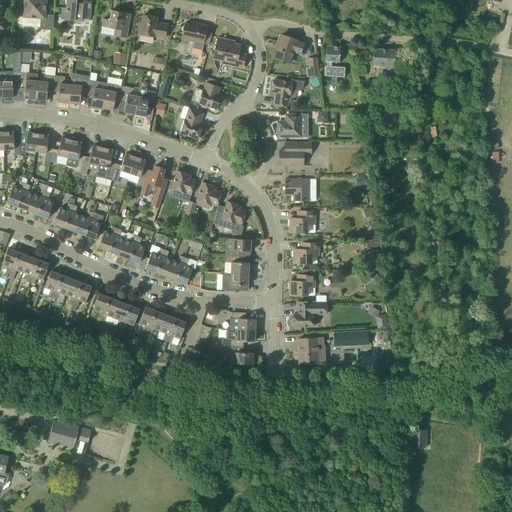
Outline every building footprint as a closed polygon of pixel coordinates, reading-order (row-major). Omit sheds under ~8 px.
[(40,30),(53,31),(54,15),(45,15),(46,0),(24,0),(23,17),(40,19),(40,30)] [(77,3),(76,0),(66,0),(66,9),(66,11),(68,12),(67,20),(82,21),(82,19),(89,19),(91,1),(83,0),(83,3),(77,3)] [(111,10),(110,18),(108,20),(103,19),(101,27),(114,29),(113,36),(127,38),(131,14),(111,10)] [(154,36),(165,38),(167,25),(156,23),(157,18),(143,16),(140,35),(154,37),(154,36)] [(208,26),(193,23),(191,22),(190,25),(184,23),(181,39),(194,42),(193,47),(202,50),(204,44),(209,45),(212,33),(206,32),(208,26)] [(294,52),(300,54),(304,43),(297,41),(297,40),(281,35),(274,58),(290,63),(294,52)] [(243,68),(246,55),(239,53),(240,46),(234,44),(235,42),(218,38),(213,59),(221,61),(219,75),(226,76),(228,65),(243,68)] [(339,62),(340,57),(340,47),(326,46),(325,61),(325,62),(327,62),(326,66),(325,66),(324,76),(344,77),(345,67),(331,66),(331,62),(333,62),(339,62)] [(379,73),(394,74),(396,50),(373,49),(372,64),(379,65),(379,73)] [(94,51),(92,58),(100,60),(102,52),(94,51)] [(31,52),(21,52),(21,61),(30,62),(31,52)] [(115,52),(113,64),(124,65),(125,54),(115,52)] [(319,76),(318,68),(317,58),(308,59),(309,68),(306,68),(307,77),(319,76)] [(199,75),(201,69),(182,63),(180,69),(199,75)] [(20,64),(21,72),(29,71),(29,64),(20,64)] [(46,66),(45,74),(55,75),(56,67),(46,66)] [(13,72),(8,72),(2,72),(2,97),(13,98),(13,88),(19,88),(20,72),(13,72)] [(27,73),(20,72),(19,88),(25,89),(24,98),(35,100),(37,81),(38,74),(31,73),(27,73)] [(43,82),(37,81),(35,100),(46,101),(47,91),(53,92),(54,76),(44,75),(43,82)] [(54,76),(53,92),(58,92),(57,102),(69,103),(71,85),(64,84),(65,77),(54,76)] [(77,85),(71,85),(69,103),(80,104),(81,95),(87,96),(89,80),(82,79),(78,78),(77,85)] [(304,82),(305,81),(291,79),(291,82),(274,80),(273,81),(272,81),(271,86),(273,86),(272,92),(276,93),(275,96),(276,96),(274,105),(287,107),(288,104),(289,95),(290,95),(291,90),(297,91),(299,91),(300,91),(301,90),(302,89),(303,89),(303,87),(304,82)] [(106,83),(100,82),(89,80),(87,96),(93,97),(91,106),(102,108),(105,90),(106,83)] [(105,90),(102,108),(113,110),(115,101),(120,102),(123,86),(106,83),(105,90)] [(199,103),(198,104),(216,110),(221,96),(218,95),(221,88),(206,83),(204,90),(203,89),(203,90),(195,88),(191,100),(199,103)] [(168,86),(160,85),(159,95),(167,96),(168,86)] [(133,88),(123,86),(120,102),(126,103),(124,112),(135,115),(138,96),(132,95),(133,88)] [(135,115),(146,117),(148,107),(153,108),(156,93),(146,91),(145,98),(138,96),(135,115)] [(163,114),(166,105),(158,103),(156,112),(163,114)] [(185,119),(180,133),(198,140),(201,129),(202,125),(200,124),(204,113),(189,108),(185,119)] [(403,119),(402,108),(366,113),(367,124),(403,119)] [(327,112),(318,112),(318,122),(327,121),(327,112)] [(278,136),(300,136),(300,115),(286,115),(286,122),(278,122),(278,136)] [(14,132),(3,132),(3,150),(14,149),(14,156),(19,156),(20,145),(14,144),(14,132)] [(26,145),(20,145),(19,156),(24,156),(25,150),(36,152),(38,134),(28,132),(26,145)] [(49,135),(38,134),(36,152),(46,153),(45,161),(50,162),(53,149),(47,148),(49,135)] [(58,150),(53,149),(50,162),(56,163),(57,155),(68,158),(72,140),(61,138),(58,150)] [(72,140),(68,158),(66,166),(75,168),(74,172),(81,173),(84,156),(79,155),(82,143),(72,140)] [(311,153),(311,142),(285,142),(285,150),(279,150),(279,166),(303,166),(303,153),(311,153)] [(84,156),(81,173),(86,175),(87,169),(97,171),(103,148),(93,145),(90,158),(84,156)] [(103,148),(97,171),(96,176),(106,179),(111,181),(116,164),(110,162),(113,150),(103,148)] [(121,171),(130,174),(136,157),(126,153),(122,166),(116,164),(111,181),(117,182),(121,171)] [(137,185),(142,187),(147,174),(142,172),(146,160),(136,157),(130,174),(139,177),(137,185)] [(147,197),(149,192),(155,194),(156,194),(157,193),(159,187),(164,169),(155,166),(153,172),(148,170),(147,174),(142,187),(140,195),(147,197)] [(177,171),(171,188),(191,195),(196,180),(190,178),(191,175),(177,171)] [(364,174),(356,177),(360,186),(368,183),(364,174)] [(309,201),(309,179),(284,179),(284,192),(293,192),(293,201),(309,201)] [(17,206),(26,184),(21,182),(19,189),(13,186),(7,203),(15,206),(16,206),(17,206)] [(202,182),(196,200),(210,204),(217,207),(222,192),(215,190),(216,187),(202,182)] [(27,210),(33,194),(28,192),(30,185),(26,184),(17,206),(19,207),(18,207),(19,208),(19,207),(27,210)] [(37,214),(46,191),(41,190),(39,196),(33,194),(27,210),(35,213),(35,214),(36,214),(37,214)] [(54,202),(48,200),(50,193),(46,191),(37,214),(39,215),(48,218),(54,202)] [(163,195),(157,193),(156,194),(155,194),(152,205),(158,207),(163,195)] [(194,205),(195,203),(189,201),(188,202),(185,211),(186,212),(193,214),(196,205),(194,205)] [(240,209),(241,207),(241,206),(227,201),(225,208),(218,206),(212,223),(233,230),(235,224),(241,226),(246,211),(240,209)] [(64,228),(73,205),(68,203),(66,210),(60,207),(54,224),(62,227),(63,228),(63,227),(64,228)] [(74,232),(81,215),(75,213),(77,207),(73,205),(64,228),(66,228),(66,229),(66,228),(74,232)] [(111,205),(109,211),(116,214),(118,208),(111,205)] [(371,207),(363,209),(365,218),(373,215),(371,207)] [(81,215),(74,232),(83,235),(82,235),(83,235),(85,235),(93,213),(89,211),(86,217),(81,215)] [(298,211),(298,218),(290,218),(290,233),(308,233),(308,225),(315,225),(315,211),(298,211)] [(93,213),(85,235),(86,236),(86,237),(86,236),(95,239),(101,223),(95,221),(98,214),(93,213)] [(109,251),(117,229),(113,227),(110,234),(104,231),(98,248),(107,251),(106,251),(107,251),(109,251)] [(119,255),(125,239),(119,237),(122,230),(117,229),(109,251),(110,252),(110,253),(111,252),(119,255)] [(197,230),(194,238),(203,241),(205,233),(197,230)] [(0,243),(6,245),(9,238),(10,234),(3,232),(0,240),(0,243)] [(129,259),(137,236),(133,235),(130,241),(125,239),(119,255),(127,258),(127,259),(129,259)] [(145,247),(139,245),(142,238),(137,236),(129,259),(130,260),(131,260),(139,263),(145,247)] [(250,251),(251,240),(233,239),(233,250),(226,250),(225,256),(239,257),(239,251),(250,251)] [(375,239),(368,241),(370,248),(377,246),(375,239)] [(301,243),(301,249),(294,249),(294,264),(312,264),(312,256),(319,256),(319,243),(301,243)] [(10,275),(18,252),(17,252),(17,251),(16,251),(16,252),(8,248),(2,265),(8,267),(5,273),(10,275)] [(156,273),(164,250),(160,248),(157,255),(152,252),(145,269),(154,272),(154,273),(154,272),(156,273)] [(166,277),(172,260),(166,258),(169,252),(164,250),(156,273),(157,273),(157,274),(158,274),(158,273),(166,277)] [(22,272),(28,256),(20,253),(20,252),(20,253),(18,252),(10,275),(14,277),(17,270),(22,272)] [(30,283),(39,260),(37,260),(37,259),(36,259),(28,256),(22,272),(28,275),(25,281),(30,283)] [(176,280),(185,258),(180,256),(178,262),(172,260),(166,277),(174,280),(175,280),(176,280)] [(225,273),(231,273),(248,274),(249,263),(239,262),(239,257),(225,256),(225,262),(225,273)] [(186,284),(193,268),(187,266),(189,259),(185,258),(176,280),(177,281),(178,282),(178,281),(186,284)] [(37,278),(43,280),(49,264),(40,261),(41,260),(40,260),(40,261),(39,260),(30,283),(34,285),(37,278)] [(52,298),(61,275),(60,275),(60,274),(59,274),(51,271),(45,287),(50,290),(48,296),(52,298)] [(248,274),(231,273),(225,273),(222,275),(222,282),(224,284),(224,290),(238,291),(238,285),(248,285),(248,274)] [(376,273),(372,278),(377,282),(380,278),(376,273)] [(65,295),(71,279),(63,276),(63,275),(63,276),(61,275),(52,298),(57,300),(59,293),(65,295)] [(289,296),(307,296),(314,296),(314,287),(314,275),(298,275),(298,276),(297,276),(297,281),(289,281),(289,296)] [(73,306),(81,283),(80,282),(79,282),(71,279),(65,295),(71,297),(68,304),(73,306)] [(77,307),(80,301),(86,303),(92,287),(83,284),(83,283),(81,283),(73,306),(77,307)] [(100,321),(109,298),(108,297),(107,296),(107,297),(99,294),(93,310),(98,312),(96,319),(100,321)] [(113,318),(119,302),(111,298),(109,298),(100,321),(105,322),(107,316),(113,318)] [(121,328),(129,305),(128,305),(128,304),(127,304),(127,305),(119,302),(113,318),(119,320),(116,326),(121,328)] [(326,302),(311,302),(298,302),(298,314),(293,314),(293,320),(292,320),(291,321),(291,325),(292,326),(293,326),(293,327),(313,327),(313,315),(326,315),(326,302)] [(128,323),(133,326),(140,309),(131,306),(131,305),(131,306),(129,305),(121,328),(125,330),(128,323)] [(369,312),(368,312),(377,317),(380,312),(372,306),(369,312)] [(147,334),(155,311),(154,311),(154,310),(153,310),(145,307),(139,323),(145,326),(142,332),(147,334)] [(159,331),(166,315),(157,312),(158,311),(157,311),(157,312),(155,311),(147,334),(151,336),(154,329),(159,331)] [(208,311),(205,319),(212,321),(215,314),(208,311)] [(230,319),(230,329),(255,330),(255,319),(245,319),(246,313),(232,312),(232,319),(230,319)] [(167,342),(176,319),(174,318),(166,315),(159,331),(165,333),(162,340),(167,342)] [(180,339),(181,337),(186,323),(178,320),(178,319),(177,319),(176,319),(167,342),(171,343),(174,337),(180,339)] [(222,346),(229,346),(243,347),(243,341),(255,342),(255,330),(230,329),(227,329),(226,339),(222,339),(222,346)] [(368,344),(368,334),(368,333),(334,334),(335,346),(368,344)] [(317,348),(323,348),(323,338),(298,339),(299,364),(318,363),(317,348)] [(243,347),(229,346),(222,346),(221,352),(235,353),(235,364),(253,365),(253,353),(243,353),(243,347)] [(79,427),(54,420),(48,442),(73,449),(72,452),(84,455),(91,430),(79,427)] [(425,448),(425,447),(425,442),(426,430),(414,430),(413,448),(425,448)]
